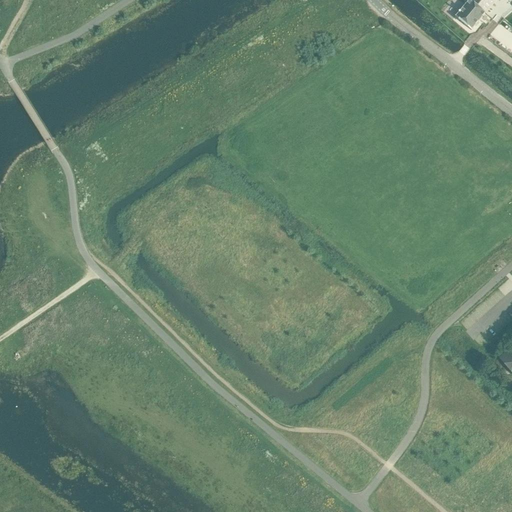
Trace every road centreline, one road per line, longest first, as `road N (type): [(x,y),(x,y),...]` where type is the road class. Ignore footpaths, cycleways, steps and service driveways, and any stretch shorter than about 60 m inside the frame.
road 1 (unknown): [(443,511),(355,439),(278,425),(214,373),(93,258),(81,237),(73,171),(56,153)]
road 2 (tertiary): [(511,112),(372,0)]
